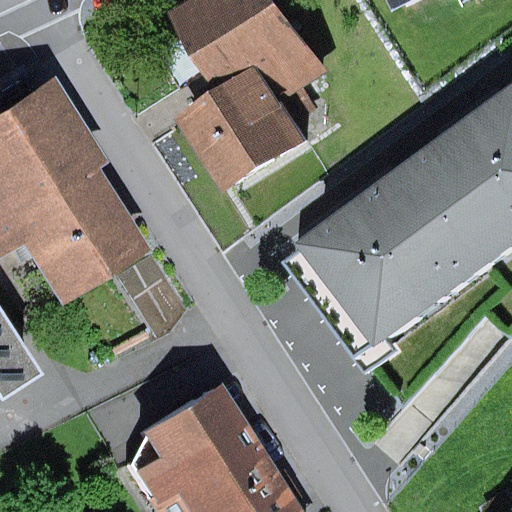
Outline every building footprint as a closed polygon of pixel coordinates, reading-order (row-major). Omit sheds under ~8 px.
[(274,0),(216,0),(192,15),(242,95),(196,124),(232,182),(303,138),(275,93),(317,67),(274,0)] [(394,0),(398,8),(414,0),(394,0)] [(511,95),(305,247),(371,337),(511,233),(511,95)] [(30,97),(0,116),(0,244),(16,234),(55,295),(128,249),(30,97)] [(0,347),(0,387),(18,377),(0,347)] [(172,511),(250,463),(202,385),(128,432),(146,461),(125,474),(149,511),(172,511)] [(281,511),(250,463),(172,511),(281,511)]
